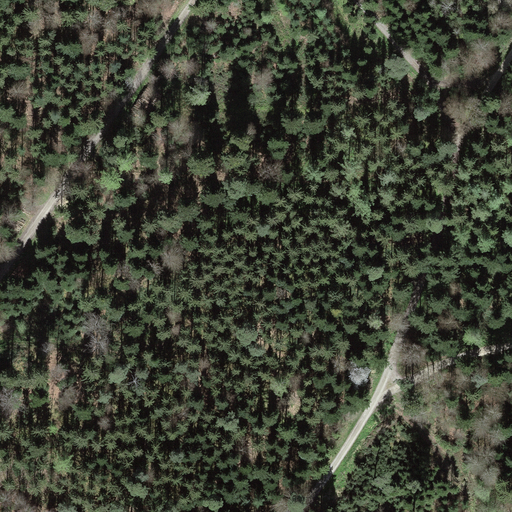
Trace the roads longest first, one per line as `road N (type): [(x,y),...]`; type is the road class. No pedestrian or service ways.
road 1 (track): [(511,48),(467,122),(452,203),(380,395),(299,511)]
road 2 (track): [(192,0),(0,264)]
road 3 (track): [(351,0),(467,122)]
road 4 (track): [(511,346),(461,353),(380,395)]
